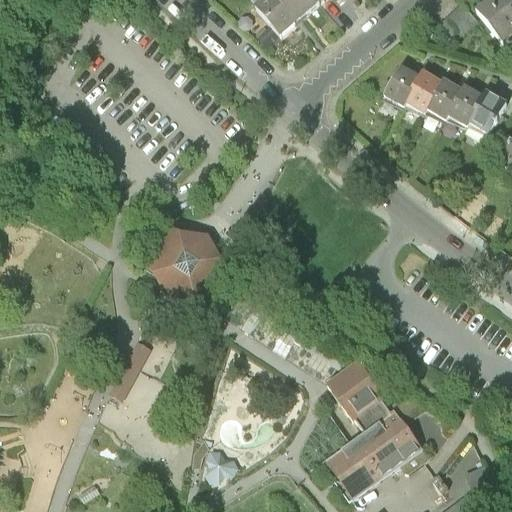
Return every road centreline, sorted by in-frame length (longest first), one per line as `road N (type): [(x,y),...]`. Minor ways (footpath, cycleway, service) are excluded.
road 1 (residential): [(511,284),(420,222),(304,112)]
road 2 (residential): [(426,0),(304,112)]
road 3 (residential): [(304,112),(199,0)]
